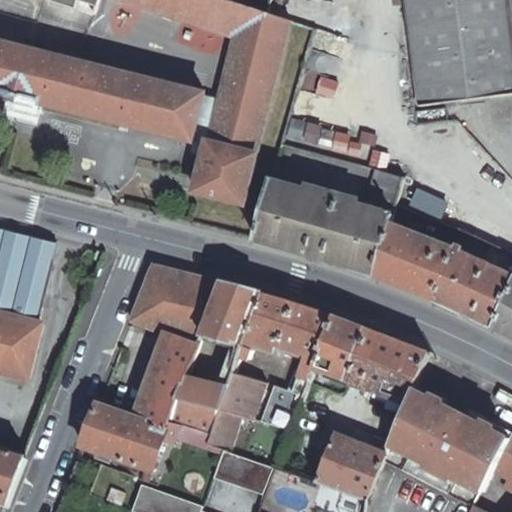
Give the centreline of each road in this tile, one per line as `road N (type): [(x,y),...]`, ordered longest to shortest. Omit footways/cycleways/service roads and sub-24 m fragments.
road 1 (secondary): [(511,365),(422,319),(139,230)]
road 2 (residential): [(139,230),(30,511)]
road 3 (secondary): [(139,230),(0,196)]
road 4 (unknown): [(373,0),(382,79),(407,133)]
